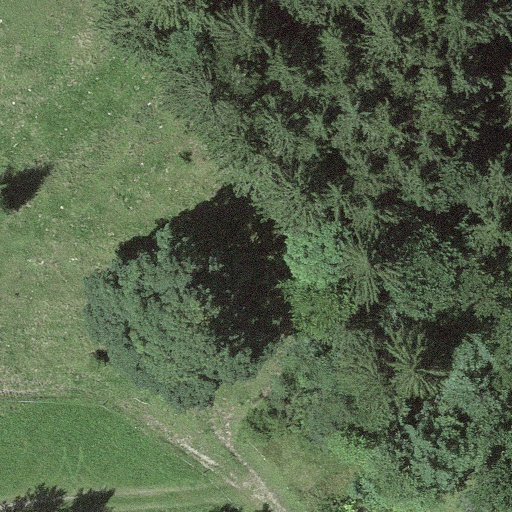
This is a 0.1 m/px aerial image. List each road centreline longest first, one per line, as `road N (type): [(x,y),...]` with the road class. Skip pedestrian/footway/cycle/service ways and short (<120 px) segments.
road 1 (track): [(511,22),(305,334),(254,491)]
road 2 (track): [(5,511),(157,493),(254,491),(301,511)]
